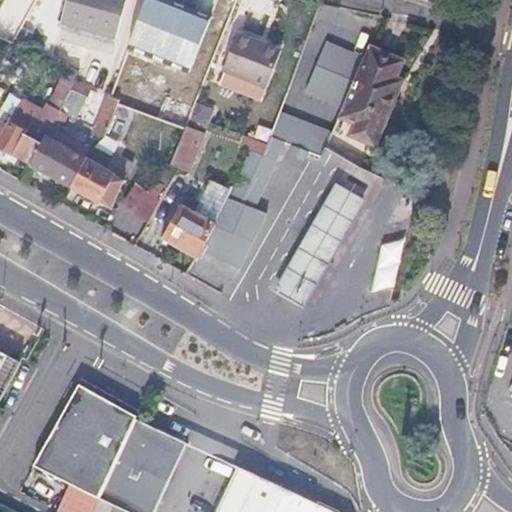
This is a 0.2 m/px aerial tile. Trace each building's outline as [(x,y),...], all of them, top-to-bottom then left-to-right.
[(17,0),(9,24),(22,28),(32,0),(17,0)] [(115,35),(124,0),(66,0),(61,19),(115,35)] [(170,7),(159,37),(197,53),(208,22),(170,7)] [(236,31),(221,69),(223,70),(217,84),(254,99),(260,85),(264,87),(279,49),(236,31)] [(342,104),(361,54),(325,40),(306,89),(342,104)] [(374,144),(394,92),(387,90),(393,74),(399,59),(364,47),(361,54),(342,104),(337,117),(352,123),(348,135),(374,144)] [(142,52),(136,68),(147,72),(153,56),(142,52)] [(76,71),(64,65),(57,77),(59,78),(69,84),(76,71)] [(387,90),(394,92),(400,77),(393,74),(387,90)] [(0,135),(0,144),(26,160),(44,129),(51,115),(69,84),(59,78),(42,109),(40,108),(37,114),(42,117),(39,121),(15,108),(0,135)] [(77,88),(69,84),(51,115),(63,121),(77,88)] [(260,85),(254,99),(259,101),(264,87),(260,85)] [(106,134),(117,102),(120,94),(104,88),(88,132),(102,139),(106,134)] [(120,94),(117,102),(134,107),(138,97),(121,91),(120,94)] [(194,101),(190,112),(207,119),(212,108),(194,101)] [(117,102),(106,134),(122,139),(134,107),(117,102)] [(271,136),(282,141),(322,155),(325,148),(332,130),(279,111),(271,136)] [(202,131),(207,119),(190,112),(183,129),(173,155),(170,162),(189,170),(205,132),(202,131)] [(162,150),(173,155),(183,129),(172,125),(162,150)] [(44,129),(26,160),(74,185),(91,154),(44,129)] [(264,156),(276,161),(282,141),(271,136),(264,156)] [(91,154),(74,185),(116,207),(139,148),(130,144),(121,161),(95,147),(91,154)] [(295,146),(290,155),(306,163),(310,154),(295,146)] [(256,207),(276,161),(264,156),(249,150),(231,188),(216,224),(200,249),(243,269),(268,213),(256,207)] [(137,172),(121,207),(150,220),(166,185),(137,172)] [(210,179),(195,212),(216,224),(231,188),(210,179)] [(337,185),(283,288),(309,303),(362,198),(337,185)] [(200,249),(216,224),(195,212),(182,204),(164,235),(197,254),(200,249)] [(401,240),(377,248),(364,298),(391,291),(401,240)] [(0,402),(21,364),(0,352),(0,402)] [(34,461),(97,495),(134,416),(135,413),(78,382),(34,461)] [(134,416),(97,495),(132,511),(151,511),(184,441),(134,416)] [(324,511),(238,470),(217,511),(324,511)]
